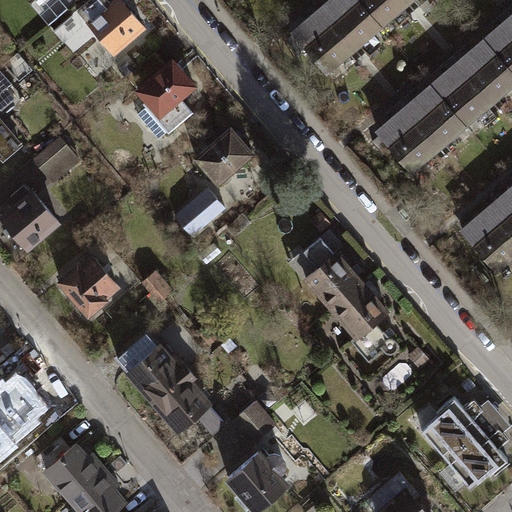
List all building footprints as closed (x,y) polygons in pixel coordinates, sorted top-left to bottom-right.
[(91,0),(72,17),(110,60),(142,32),(114,0),(108,0),(103,5),(98,0),(91,0)] [(359,0),(332,0),(321,10),(359,54),(386,31),(359,0)] [(406,0),(359,0),(386,31),(413,8),(406,0)] [(321,10),(294,33),(332,77),(359,54),(321,10)] [(511,19),(488,40),(511,68),(511,19)] [(511,68),(488,40),(461,63),(496,104),(511,90),(511,68)] [(123,81),(166,135),(188,116),(179,105),(195,93),(170,62),(158,72),(149,60),(123,81)] [(461,63),(433,86),(468,127),(496,104),(461,63)] [(0,93),(12,84),(0,70),(0,93)] [(433,86),(406,109),(441,150),(468,127),(433,86)] [(406,109),(379,133),(414,174),(441,150),(406,109)] [(0,158),(3,156),(7,162),(25,147),(0,117),(0,158)] [(215,192),(253,159),(227,129),(189,162),(215,192)] [(58,138),(31,161),(50,184),(77,161),(58,138)] [(0,217),(0,219),(29,252),(60,225),(30,191),(26,194),(21,188),(4,203),(10,209),(0,217)] [(226,208),(208,188),(176,217),(193,237),(226,208)] [(511,190),(490,209),(511,234),(511,190)] [(511,234),(490,209),(463,232),(500,275),(511,264),(511,234)] [(316,212),(307,219),(318,232),(327,225),(316,212)] [(250,215),(234,229),(241,237),(257,223),(250,215)] [(321,233),(287,262),(323,303),(356,274),(321,233)] [(210,265),(223,255),(217,246),(203,257),(210,265)] [(60,284),(90,318),(108,302),(106,300),(120,288),(94,259),(81,270),(79,267),(60,284)] [(147,294),(162,282),(154,272),(139,283),(147,294)] [(356,274),(323,303),(344,327),(353,337),(348,341),(360,354),(376,341),(380,345),(380,352),(383,356),(390,357),(395,352),(396,345),(393,340),(385,340),(370,323),(387,309),(356,274)] [(156,305),(171,293),(162,282),(147,294),(156,305)] [(116,361),(155,406),(189,376),(150,331),(116,361)] [(210,348),(217,342),(209,332),(202,338),(210,348)] [(415,347),(405,355),(417,368),(426,361),(415,347)] [(193,372),(189,376),(155,406),(181,437),(200,421),(216,439),(228,428),(212,410),(216,407),(205,394),(209,390),(193,372)] [(0,458),(12,448),(10,445),(34,424),(31,420),(44,408),(18,379),(6,389),(3,385),(0,387),(0,458)] [(247,394),(233,406),(241,416),(256,404),(247,394)] [(448,463),(486,431),(478,422),(486,416),(476,404),(468,410),(459,400),(422,432),(448,463)] [(272,416),(279,411),(273,403),(266,409),(272,416)] [(235,426),(246,439),(271,418),(260,405),(235,426)] [(246,439),(256,450),(280,430),(271,418),(246,439)] [(496,487),(511,473),(511,462),(504,452),(511,445),(503,434),(494,441),(486,431),(448,463),(475,494),(490,481),(496,487)] [(46,475),(76,511),(115,478),(111,473),(108,476),(81,445),(46,475)] [(241,511),(243,510),(244,511),(254,511),(283,489),(276,481),(280,478),(280,470),(275,464),(267,463),(263,466),(254,455),(221,483),(234,499),(231,502),(240,511),(241,511)] [(115,478),(76,511),(77,511),(122,511),(132,504),(116,486),(119,483),(115,478)] [(430,511),(402,479),(367,509),(369,511),(430,511)]
